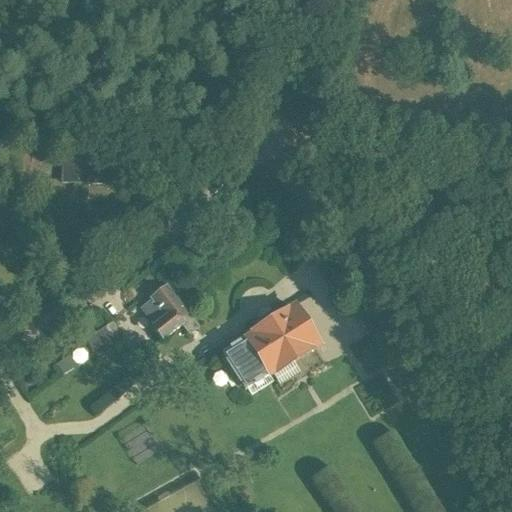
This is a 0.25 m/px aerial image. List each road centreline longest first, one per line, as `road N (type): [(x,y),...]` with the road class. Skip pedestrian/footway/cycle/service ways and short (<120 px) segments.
road 1 (unclassified): [(511,390),(412,235),(383,174),(254,129),(298,0)]
road 2 (track): [(511,169),(383,174)]
